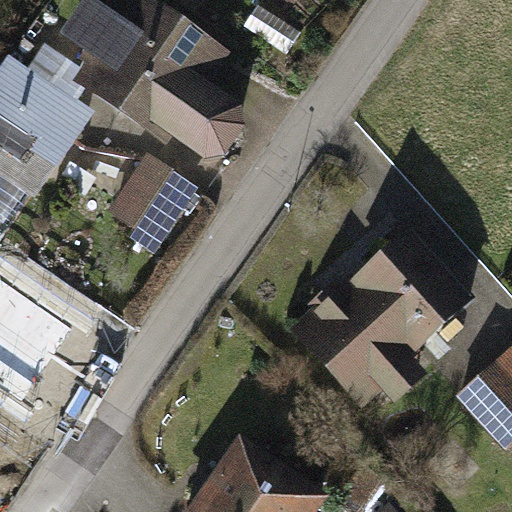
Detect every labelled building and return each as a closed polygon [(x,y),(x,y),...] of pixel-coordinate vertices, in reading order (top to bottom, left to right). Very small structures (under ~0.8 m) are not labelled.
[(117,53),(99,77),(225,167),(265,111),(217,76),(236,50),(166,0),(158,0),(144,20),(116,0),(108,0),(86,31),(117,53)] [(91,75),(51,47),(33,73),(17,62),(0,87),(0,161),(41,190),(96,111),(76,97),(91,75)] [(207,193),(153,154),(105,221),(159,260),(207,193)] [(477,311),(419,237),(303,327),(364,406),(384,390),(393,400),(430,371),(419,357),(477,311)] [(511,354),(468,395),(511,442),(511,354)] [(325,511),(339,491),(257,438),(208,511),(325,511)]
